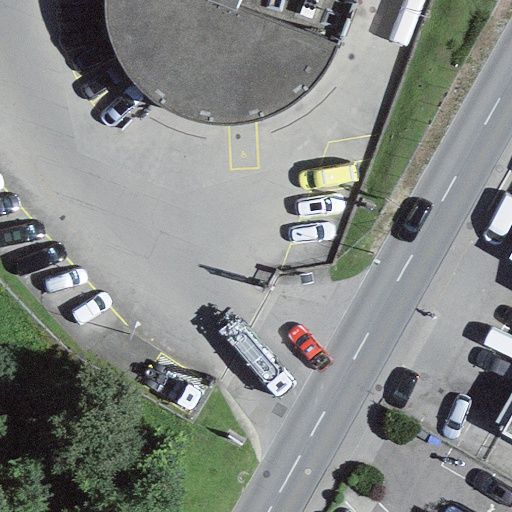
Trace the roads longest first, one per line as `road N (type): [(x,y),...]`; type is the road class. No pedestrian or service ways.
road 1 (trunk): [(0,301),(511,160)]
road 2 (tertiary): [(511,75),(261,511)]
